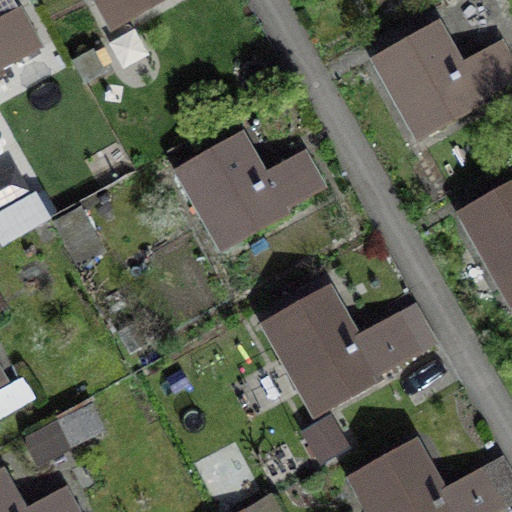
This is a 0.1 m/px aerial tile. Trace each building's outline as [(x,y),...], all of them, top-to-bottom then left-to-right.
[(100,0),(113,22),(152,0),(100,0)] [(0,67),(35,48),(14,11),(0,18),(0,67)] [(435,30),(378,62),(418,133),(511,79),(511,68),(498,44),(456,67),(435,30)] [(239,140),(182,172),(221,243),(319,188),(300,154),(260,177),(239,140)] [(511,189),(465,216),(511,299),(511,298),(511,189)] [(326,293),(268,326),(315,409),(434,342),(413,305),(352,339),(326,293)] [(124,439),(107,407),(35,447),(52,479),(124,439)] [(413,447),(355,479),(373,511),(492,511),(500,508),(479,471),(438,493),(413,447)] [(18,511),(0,479),(0,511),(72,511),(61,491),(23,511),(18,511)]
